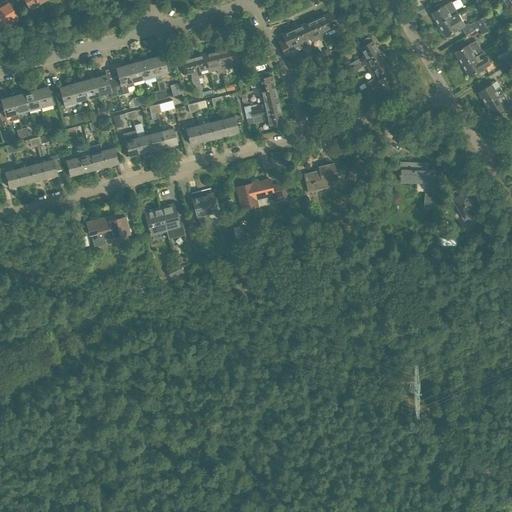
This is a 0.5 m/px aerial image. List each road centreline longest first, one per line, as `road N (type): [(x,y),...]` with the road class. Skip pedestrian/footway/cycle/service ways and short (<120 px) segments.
road 1 (residential): [(304,135),(0,211)]
road 2 (track): [(195,325),(195,511)]
road 3 (residential): [(0,72),(154,31)]
road 4 (residential): [(446,100),(304,135)]
road 5 (residential): [(304,135),(250,0)]
